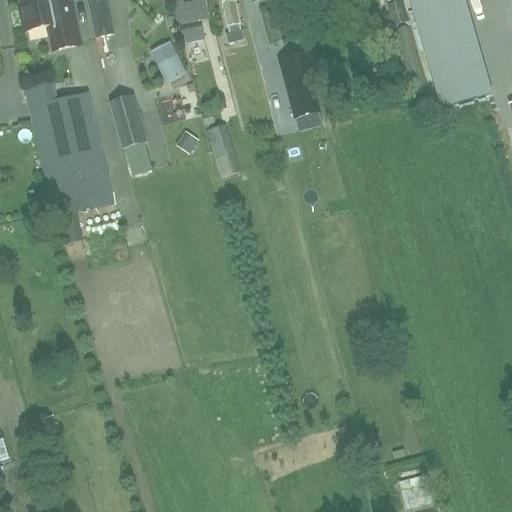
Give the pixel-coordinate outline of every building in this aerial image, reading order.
[(20,13),(24,32),(48,28),(53,52),(79,46),(69,0),(20,0),(23,13),(20,13)] [(221,0),(223,5),(222,5),(227,28),(228,28),(229,34),(225,35),(228,46),(245,42),(242,31),(241,31),(240,25),(235,2),(239,1),(238,0),(221,0)] [(410,0),(443,110),(491,96),(462,0),(410,0)] [(113,36),(106,1),(88,5),(95,40),(113,36)] [(393,28),(407,24),(401,3),(387,7),(393,28)] [(216,4),(186,4),(185,20),(215,20),(216,4)] [(184,46),(204,42),(200,24),(180,28),(184,46)] [(410,30),(395,34),(412,92),(427,88),(410,30)] [(156,63),(167,86),(186,76),(174,54),(156,63)] [(306,55),(278,62),(286,97),(293,123),(321,116),(316,97),(306,55)] [(54,222),(61,249),(65,248),(73,246),(81,244),(83,243),(77,215),(115,206),(103,157),(88,95),(58,101),(53,84),(24,91),(54,222)] [(120,150),(144,144),(131,98),(108,104),(120,150)] [(206,133),(214,161),(220,180),(240,173),(234,155),(226,127),(206,133)] [(197,137),(190,152),(201,157),(208,142),(197,137)] [(403,501),(405,511),(437,511),(437,509),(432,488),(429,489),(426,477),(399,483),(403,501)]
